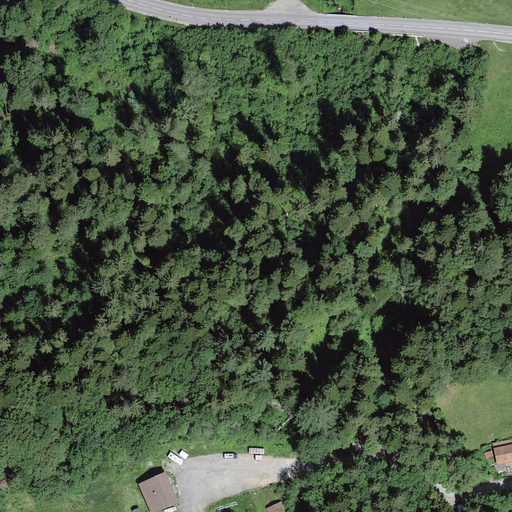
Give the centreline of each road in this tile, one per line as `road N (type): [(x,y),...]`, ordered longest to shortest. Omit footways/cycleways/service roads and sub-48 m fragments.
road 1 (track): [(373,456),(256,401),(136,399),(0,354)]
road 2 (tertiary): [(124,0),(215,20),(511,35)]
road 3 (residential): [(191,482),(373,456),(405,463),(463,497),(511,483)]
